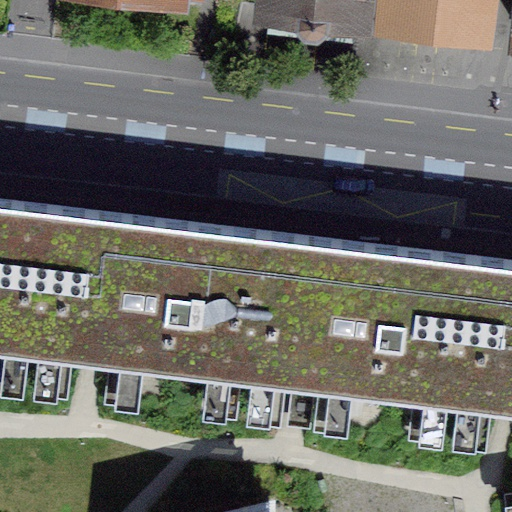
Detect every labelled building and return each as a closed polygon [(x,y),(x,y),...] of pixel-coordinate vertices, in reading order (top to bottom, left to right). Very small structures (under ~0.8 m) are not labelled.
[(363,18),(365,0),(263,0),(263,6),(363,18)] [(488,0),(386,0),(385,21),(485,32),(488,0)] [(0,342),(37,347),(55,201),(0,194),(0,342)] [(37,347),(247,371),(264,226),(55,201),(37,347)] [(247,371),(457,396),(474,251),(264,226),(247,371)] [(511,255),(474,251),(457,396),(511,403),(511,255)] [(0,511),(511,511),(511,403),(457,396),(247,371),(37,347),(0,342),(0,511)]
